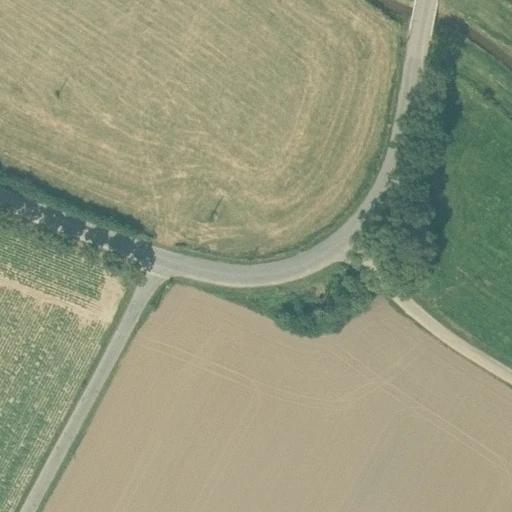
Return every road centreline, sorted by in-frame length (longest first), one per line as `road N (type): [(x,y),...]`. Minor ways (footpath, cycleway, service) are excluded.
road 1 (tertiary): [(427,0),(397,162),(373,207),(335,243),(292,266),(218,277),(0,194)]
road 2 (track): [(160,259),(21,511)]
road 3 (track): [(335,243),(418,316),(511,379)]
